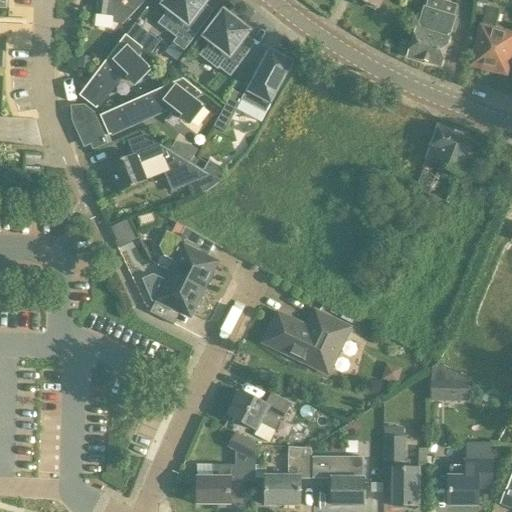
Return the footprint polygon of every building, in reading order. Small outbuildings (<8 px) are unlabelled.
[(112,17),(121,26),(143,3),(140,0),(97,0),(96,15),(112,17)] [(207,0),(206,0),(167,0),(162,6),(169,11),(160,24),(177,37),(172,43),(183,52),(209,18),(199,10),(207,0)] [(382,0),(358,0),(378,9),(382,0)] [(484,15),(481,28),(471,66),(505,75),(511,45),(511,36),(494,32),(500,10),(487,7),(489,0),(478,0),(476,13),(484,15)] [(448,40),(446,39),(447,36),(450,37),(456,18),(423,7),(408,57),(440,67),(448,40)] [(248,32),(223,13),(206,35),(213,40),(201,56),(229,78),(251,49),(241,42),(248,32)] [(133,25),(125,36),(142,48),(150,55),(158,45),(133,25)] [(125,36),(78,97),(95,109),(100,103),(124,72),(129,77),(126,80),(134,88),(150,72),(148,70),(149,69),(136,56),(136,55),(142,48),(125,36)] [(260,123),(265,114),(279,87),(278,86),(290,64),(270,53),(258,76),(254,74),(242,97),(233,92),(214,127),(224,132),(236,110),(260,123)] [(189,123),(202,106),(191,98),(201,94),(182,80),(99,116),(108,136),(171,109),(189,123)] [(83,105),(70,106),(71,121),(75,130),(97,121),(93,112),(83,105)] [(482,144),(437,127),(429,148),(414,190),(427,195),(427,196),(444,203),(442,208),(456,213),(482,144)] [(145,183),(138,166),(162,156),(168,170),(163,172),(171,192),(197,182),(202,193),(211,189),(220,182),(219,181),(203,171),(190,163),(170,150),(145,135),(128,142),(134,156),(109,166),(120,193),(145,183)] [(91,150),(106,144),(103,138),(89,144),(91,150)] [(192,160),(198,150),(177,138),(171,148),(192,160)] [(209,161),(203,171),(219,181),(225,171),(209,161)] [(175,262),(170,272),(203,290),(205,286),(209,286),(214,275),(212,272),(217,263),(201,255),(200,251),(178,240),(179,239),(166,232),(158,247),(163,256),(175,262)] [(201,295),(203,290),(170,272),(165,282),(152,275),(142,280),(151,302),(170,312),(174,310),(189,317),(194,309),(197,308),(203,298),(201,295)] [(328,375),(350,328),(314,311),(306,327),(277,313),(262,344),(328,375)] [(16,384),(55,384),(55,360),(17,360),(16,384)] [(430,402),(469,403),(469,382),(468,382),(468,380),(437,364),(431,368),(431,382),(430,382),(430,402)] [(272,394),(266,405),(240,392),(227,417),(256,432),(254,435),(269,443),(282,419),(283,420),(291,404),(272,394)] [(0,462),(57,464),(58,436),(31,435),(32,421),(9,421),(9,433),(0,433),(0,462)] [(394,462),(394,470),(393,470),(393,506),(418,506),(418,470),(409,470),(409,463),(405,463),(405,438),(403,438),(403,428),(384,428),(384,462),(394,462)] [(197,466),(197,478),(196,479),(196,506),(230,506),(230,482),(255,482),(255,444),(235,434),(227,448),(235,452),(235,466),(197,466)] [(313,480),(331,480),(331,506),(363,507),(363,479),(353,479),(350,467),(333,443),(316,455),(319,458),(313,458),(313,480)] [(449,467),(449,477),(448,477),(448,507),(477,507),(477,490),(492,490),(493,460),(491,460),(491,444),(466,444),(465,461),(464,461),(464,467),(449,467)] [(300,480),(313,480),(313,458),(311,458),(311,449),(288,448),(288,477),(265,477),(265,506),(300,506),(300,480)] [(0,501),(23,502),(24,466),(0,465),(0,501)] [(500,504),(511,508),(511,481),(509,480),(500,504)]
